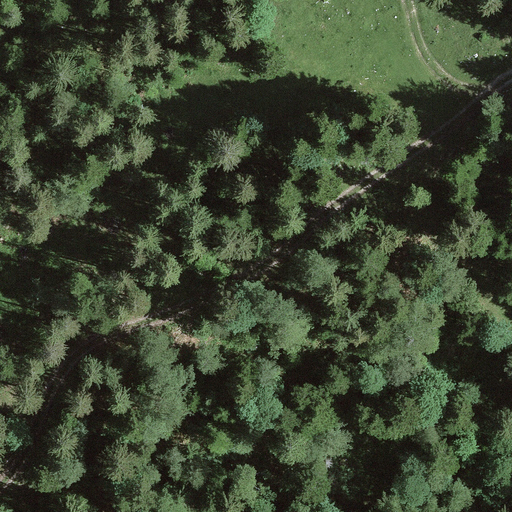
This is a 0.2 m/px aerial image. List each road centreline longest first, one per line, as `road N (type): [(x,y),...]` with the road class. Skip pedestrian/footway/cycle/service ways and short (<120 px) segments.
road 1 (track): [(0,485),(30,447),(68,361),(92,341),(199,302),(265,263),(511,76)]
road 2 (track): [(407,0),(423,52),(445,77),(476,86),(510,76)]
